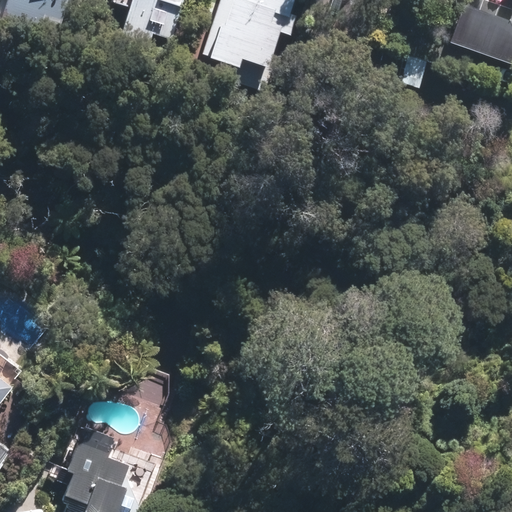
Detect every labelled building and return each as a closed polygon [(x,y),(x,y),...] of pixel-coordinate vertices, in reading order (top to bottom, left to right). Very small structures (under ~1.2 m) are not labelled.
[(67,24),(73,0),(17,0),(14,11),(67,24)] [(174,36),(184,0),(139,0),(132,23),(174,36)] [(227,0),(211,51),(242,61),(244,55),(271,64),(291,0),(227,0)] [(511,26),(468,11),(457,41),(511,59),(511,26)] [(0,397),(9,385),(0,378),(0,397)] [(0,443),(0,467),(11,452),(0,443)] [(108,511),(125,469),(81,453),(59,511),(108,511)]
